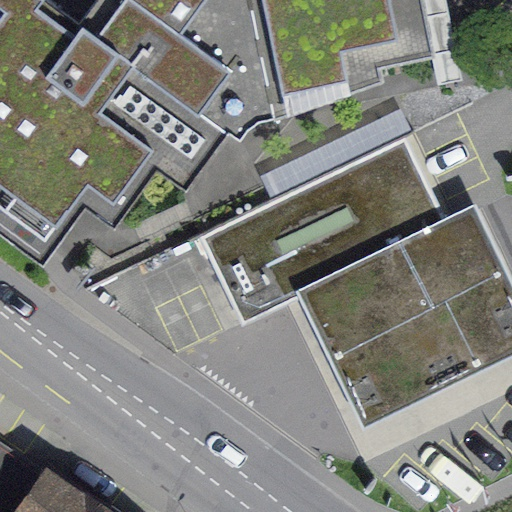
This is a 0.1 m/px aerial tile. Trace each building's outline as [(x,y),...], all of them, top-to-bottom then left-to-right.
[(0,0),(0,228),(43,260),(86,203),(114,224),(157,165),(189,189),(205,168),(201,165),(230,127),(239,133),(284,93),(267,97),(247,0),(93,0),(79,20),(52,0),(0,0)] [(247,0),(267,97),(284,93),(382,73),(380,65),(435,53),(424,0),(247,0)] [(405,136),(200,235),(242,322),(299,295),(373,259),(447,224),(443,216),(405,136)] [(443,216),(447,224),(373,259),(299,295),(362,426),(511,354),(511,278),(475,201),(443,216)] [(0,449),(0,511),(97,511),(47,478),(45,481),(0,449)]
